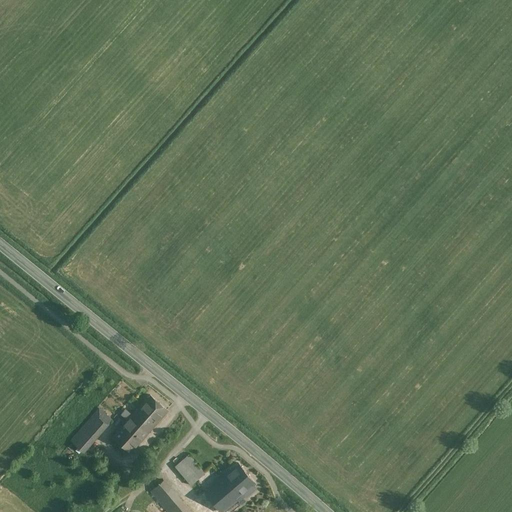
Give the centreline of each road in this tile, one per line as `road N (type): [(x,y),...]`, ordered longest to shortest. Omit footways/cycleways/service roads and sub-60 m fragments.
road 1 (secondary): [(0,243),(324,511)]
road 2 (track): [(511,388),(405,511)]
